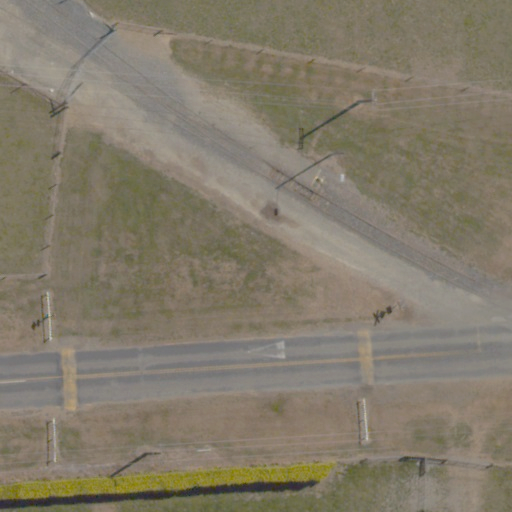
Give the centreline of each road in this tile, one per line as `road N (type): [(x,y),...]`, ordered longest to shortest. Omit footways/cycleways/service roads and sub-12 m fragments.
road 1 (unknown): [(479,352),(0,59)]
road 2 (unclassified): [(0,383),(511,350)]
